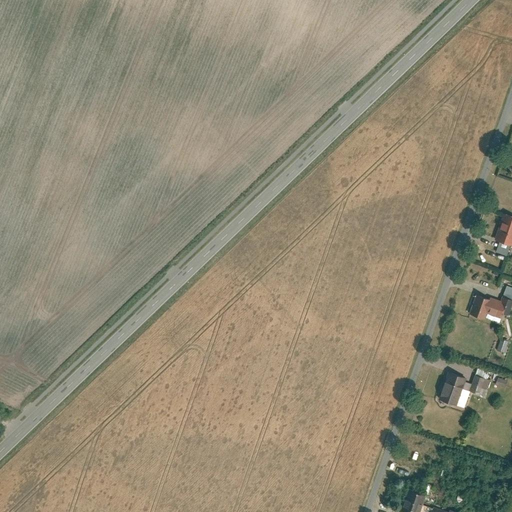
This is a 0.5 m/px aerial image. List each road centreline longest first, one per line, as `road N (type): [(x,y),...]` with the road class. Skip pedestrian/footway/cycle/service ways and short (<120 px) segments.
road 1 (tertiary): [(0,447),(470,0)]
road 2 (residential): [(511,96),(367,511)]
